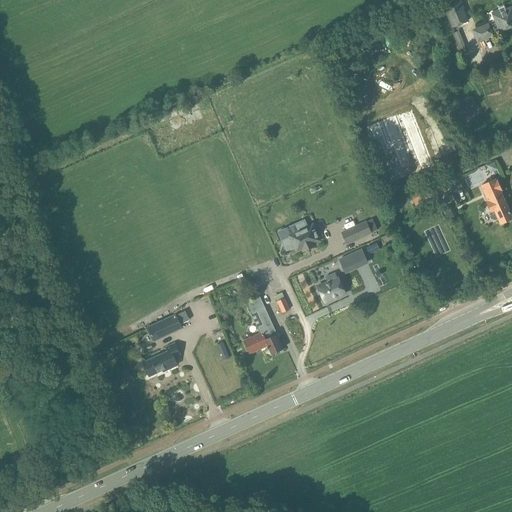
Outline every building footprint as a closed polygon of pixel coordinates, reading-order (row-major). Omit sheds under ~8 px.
[(442,0),(453,27),(468,21),(462,8),(464,8),(460,0),(442,0)] [(492,13),(496,22),(489,25),(489,24),(473,30),(478,41),(493,35),(492,33),(499,30),(500,31),(511,26),(511,5),(511,6),(492,13)] [(466,49),(458,32),(454,34),(461,51),(466,49)] [(173,105),(174,120),(199,119),(198,103),(173,105)] [(234,268),(191,126),(176,131),(173,122),(144,131),(151,153),(168,152),(177,179),(167,182),(167,193),(171,193),(175,191),(180,191),(180,196),(174,198),(181,219),(191,219),(194,226),(184,229),(188,240),(187,240),(191,240),(202,273),(210,271),(210,264),(219,262),(222,272),(223,272),(234,268)] [(176,288),(190,283),(136,143),(110,153),(154,264),(165,260),(171,276),(172,276),(176,288)] [(105,154),(63,168),(66,178),(63,179),(69,198),(114,183),(105,154)] [(308,156),(286,165),(289,174),(312,166),(308,156)] [(42,182),(55,176),(51,166),(46,168),(48,171),(39,175),(42,182)] [(416,206),(447,191),(441,178),(409,192),(416,206)] [(501,223),(511,218),(511,216),(500,190),(502,189),(498,180),(496,181),(495,179),(482,185),(489,201),(487,202),(491,212),(495,210),(501,223)] [(126,324),(78,198),(60,205),(54,190),(48,192),(98,326),(112,321),(115,328),(126,324)] [(290,237),(282,240),(287,250),(294,246),(297,252),(302,249),(303,251),(316,245),(315,243),(320,241),(313,225),(307,227),(304,220),(296,224),(299,231),(289,236),(290,237)] [(342,233),(347,244),(371,233),(366,222),(342,233)] [(353,261),(356,267),(367,262),(362,250),(340,260),(342,266),(353,261)] [(328,282),(318,286),(325,303),(345,293),(338,277),(337,277),(335,273),(325,277),(328,282)] [(274,296),(282,313),(290,309),(282,292),(274,296)] [(260,295),(247,301),(253,314),(257,312),(263,324),(258,326),(261,333),(244,341),(249,354),(268,346),(272,353),(283,349),(273,327),(274,327),(260,295)] [(185,311),(177,315),(176,314),(147,327),(153,342),(183,328),(181,324),(189,320),(185,311)] [(174,357),(181,354),(175,343),(166,347),(168,351),(143,362),(149,376),(163,370),(163,371),(177,365),(174,357)]
